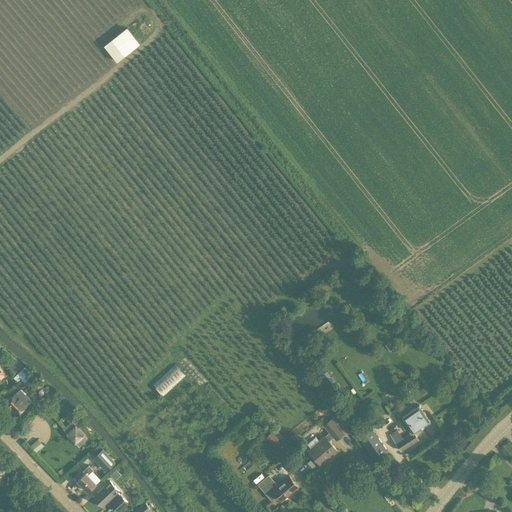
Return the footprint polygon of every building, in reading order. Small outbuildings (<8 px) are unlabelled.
[(127,25),(103,43),(116,61),(140,43),(127,25)] [(9,367),(16,375),(24,367),(16,359),(9,367)] [(163,396),(185,375),(176,363),(153,384),(163,396)] [(24,367),(16,375),(14,377),(17,381),(21,378),(25,382),(32,374),(24,367)] [(17,414),(31,400),(20,389),(16,394),(15,393),(5,403),(10,408),(11,408),(17,414)] [(210,399),(213,395),(203,389),(201,392),(210,399)] [(389,392),(384,395),(389,403),(394,400),(389,392)] [(402,421),(410,433),(396,442),(401,450),(418,439),(413,432),(430,421),(419,404),(402,416),(405,419),(402,421)] [(344,433),(332,418),(324,425),(330,432),(326,435),(325,434),(318,440),(315,436),(307,443),(311,447),(308,450),(321,465),(338,451),(329,440),(334,436),(336,439),(344,433)] [(74,424),(66,430),(78,444),(86,438),(80,431),(74,424)] [(265,437),(277,449),(283,443),(282,442),(286,439),(275,428),(265,437)] [(369,432),(360,439),(376,459),(387,450),(377,439),(375,440),(369,432)] [(115,462),(103,448),(99,444),(91,451),(106,470),(115,462)] [(93,470),(89,465),(83,470),(85,472),(77,479),(88,491),(96,483),(88,474),(93,470)] [(281,500),(298,486),(289,475),(277,485),(268,474),(257,484),(271,500),(277,495),(281,500)] [(108,500),(111,503),(111,504),(118,511),(127,502),(120,495),(117,492),(119,491),(110,481),(93,497),(102,506),(108,500)] [(149,511),(152,510),(144,501),(131,511),(149,511)]
